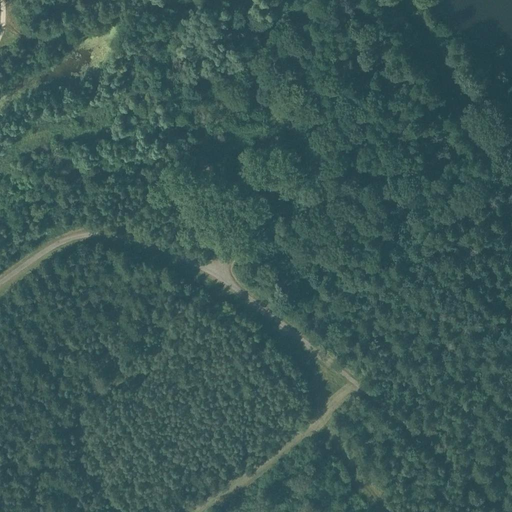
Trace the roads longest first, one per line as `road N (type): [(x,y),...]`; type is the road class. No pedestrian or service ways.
road 1 (track): [(0,284),(90,233),(156,246),(216,274),(511,506)]
road 2 (track): [(216,274),(309,166),(245,60),(262,30),(310,0)]
road 3 (track): [(317,392),(324,424),(194,511)]
road 4 (track): [(387,511),(324,424),(334,382),(325,378),(317,392)]
